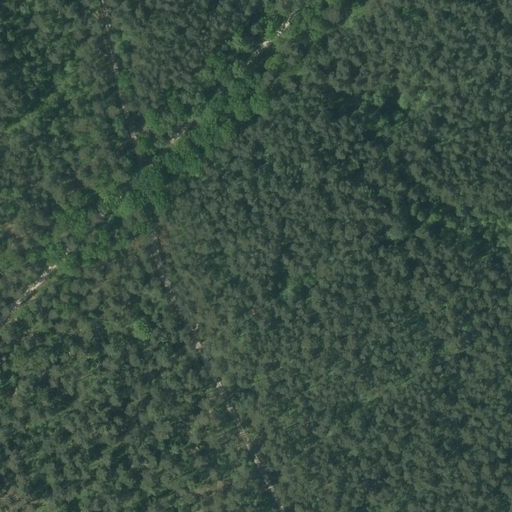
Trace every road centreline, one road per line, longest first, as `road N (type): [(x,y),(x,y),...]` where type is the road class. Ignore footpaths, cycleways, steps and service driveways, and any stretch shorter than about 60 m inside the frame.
road 1 (track): [(281,511),(154,257),(137,180)]
road 2 (track): [(309,0),(137,180)]
road 3 (track): [(137,180),(0,320)]
road 4 (track): [(137,180),(102,0)]
